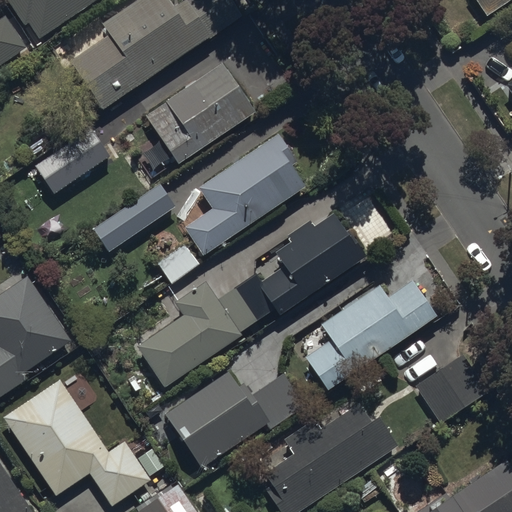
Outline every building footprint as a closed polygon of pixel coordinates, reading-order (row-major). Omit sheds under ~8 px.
[(10,0),(28,25),(29,24),(37,35),(90,0),(10,0)] [(178,0),(173,4),(170,0),(128,0),(99,19),(107,31),(66,57),(99,106),(197,41),(240,13),(231,0),(178,0)] [(479,0),(486,10),(501,0),(479,0)] [(0,59),(24,44),(3,12),(0,14),(0,59)] [(176,158),(253,107),(224,64),(147,115),(176,158)] [(54,194),(110,157),(91,129),(35,166),(54,194)] [(196,184),(210,204),(181,223),(200,251),(303,183),(289,162),(296,158),(277,130),(196,184)] [(91,225),(106,248),(174,204),(158,180),(91,225)] [(272,251),(282,265),(255,283),(276,314),(364,255),(342,224),(339,226),(330,212),(311,225),(308,219),(284,235),(288,241),(272,251)] [(156,260),(170,281),(197,263),(183,242),(156,260)] [(0,394),(26,377),(21,371),(71,338),(26,272),(0,290),(0,394)] [(134,344),(161,385),(238,333),(211,292),(202,279),(172,299),(181,312),(134,344)] [(302,355),(325,389),(434,314),(411,281),(386,298),(376,284),(318,324),(328,338),(302,355)] [(464,356),(416,388),(440,423),(487,391),(464,356)] [(172,429),(198,466),(266,419),(240,382),(235,385),(225,371),(162,414),(172,429)] [(122,439),(106,450),(57,377),(0,415),(0,416),(52,494),(87,471),(109,504),(148,478),(122,439)] [(264,491),(278,511),(292,511),(393,444),(375,416),(368,421),(355,402),(317,428),(310,417),(280,437),(290,452),(261,471),(271,486),(264,491)] [(422,511),(511,511),(511,480),(499,461),(422,511)] [(0,511),(31,511),(0,465),(0,511)] [(197,511),(176,481),(135,508),(138,511),(197,511)]
